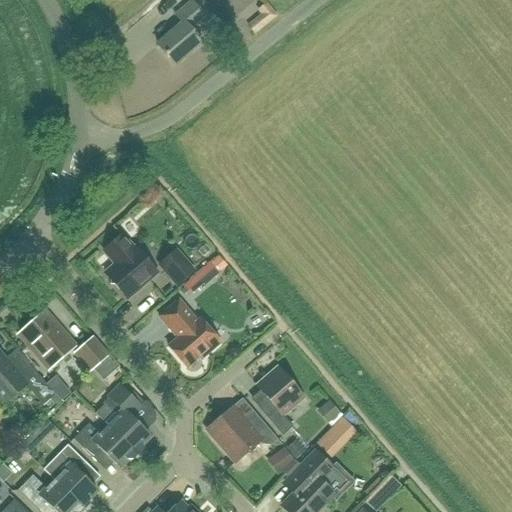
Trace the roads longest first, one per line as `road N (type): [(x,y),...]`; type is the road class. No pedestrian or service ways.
road 1 (unclassified): [(30,237),(68,175),(77,140),(73,75),(43,0)]
road 2 (residential): [(183,411),(30,237)]
road 3 (residential): [(183,411),(277,331)]
